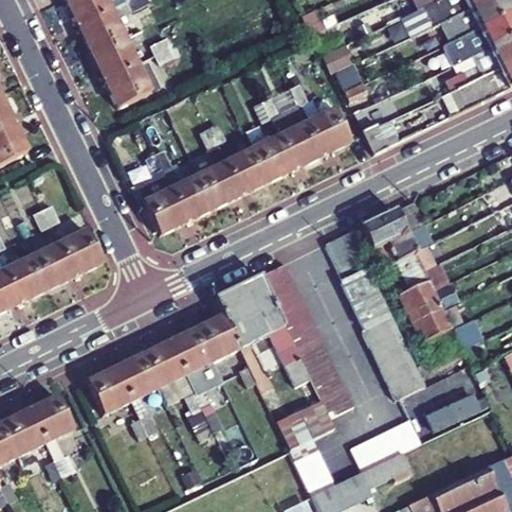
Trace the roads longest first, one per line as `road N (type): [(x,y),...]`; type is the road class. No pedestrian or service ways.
road 1 (residential): [(511,121),(144,296)]
road 2 (residential): [(3,0),(144,296)]
road 3 (residential): [(144,296),(0,368)]
